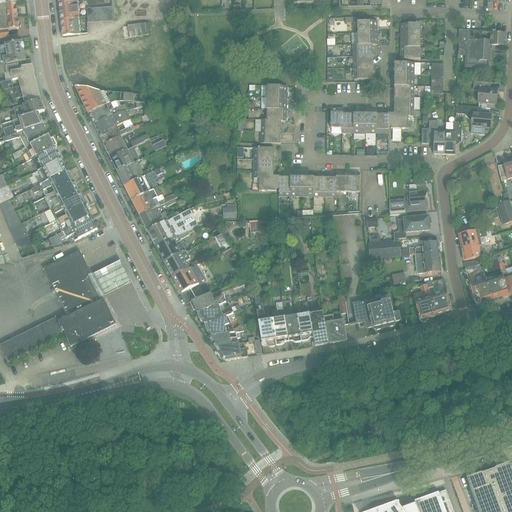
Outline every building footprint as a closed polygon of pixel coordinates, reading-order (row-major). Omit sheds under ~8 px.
[(59,4),(61,20),(78,18),(76,3),(79,2),(59,4)] [(0,18),(18,16),(19,15),(19,14),(19,12),(19,11),(18,10),(18,9),(17,9),(16,4),(0,5),(0,18)] [(104,22),(104,8),(95,9),(96,22),(104,22)] [(113,21),(112,8),(104,8),(104,22),(113,21)] [(96,22),(95,9),(87,10),(88,23),(96,22)] [(18,16),(0,18),(0,38),(8,37),(8,31),(19,29),(19,28),(20,28),(20,27),(21,26),(20,25),(20,23),(19,22),(18,16)] [(78,18),(61,20),(63,37),(80,35),(78,18)] [(357,23),(358,35),(377,34),(377,22),(357,23)] [(401,25),(401,37),(420,37),(420,25),(401,25)] [(459,30),(458,52),(467,53),(466,67),(488,69),(490,46),(505,47),(506,46),(506,34),(490,33),(490,41),(482,40),(482,32),(459,30)] [(358,35),(358,46),(373,46),(378,46),(377,34),(358,35)] [(401,37),(401,48),(420,48),(420,37),(401,37)] [(0,65),(25,61),(22,42),(3,45),(0,45),(0,65)] [(353,46),(353,58),(373,57),(373,46),(358,46),(353,46)] [(420,48),(401,48),(400,60),(420,60),(420,48)] [(353,58),(354,69),(373,69),(373,57),(353,58)] [(0,74),(4,74),(6,83),(11,82),(12,81),(18,80),(35,77),(30,60),(25,61),(0,65),(0,74)] [(394,64),(394,76),(414,76),(414,64),(394,64)] [(373,69),(354,69),(354,81),(374,80),(373,69)] [(394,76),(394,87),(414,87),(414,76),(394,76)] [(5,91),(7,96),(37,88),(35,77),(18,80),(20,87),(12,89),(11,82),(6,83),(1,84),(4,91),(5,91)] [(478,108),(482,109),(486,109),(487,104),(496,105),(497,90),(490,90),(491,83),(475,82),(474,92),(479,92),(478,103),(479,103),(478,108)] [(267,87),(267,98),(287,98),(287,87),(267,87)] [(394,87),(394,98),(414,99),(414,87),(394,87)] [(37,88),(7,96),(11,106),(13,106),(18,105),(16,99),(23,98),(24,103),(30,102),(40,99),(37,88)] [(75,89),(88,116),(106,107),(115,103),(124,103),(134,103),(144,104),(145,96),(134,95),(112,94),(98,92),(98,93),(76,89),(75,89)] [(267,98),(267,109),(286,109),(287,98),(267,98)] [(394,98),(394,110),(414,110),(414,99),(394,98)] [(12,116),(14,121),(38,114),(45,112),(41,101),(14,109),(16,115),(12,116)] [(119,113),(126,111),(125,106),(124,106),(124,103),(115,103),(106,107),(88,116),(93,126),(94,125),(119,113)] [(470,121),(471,121),(471,128),(475,128),(474,134),(475,136),(476,136),(482,137),(484,136),(484,135),(485,129),(490,129),(491,115),(481,115),(482,109),(478,108),(457,107),(456,115),(465,115),(470,121)] [(267,109),(267,121),(281,122),(286,122),(286,109),(267,109)] [(330,129),(340,129),(342,129),(342,115),(343,115),(343,109),(331,109),(330,129)] [(414,110),(394,110),(394,114),(393,114),(393,129),(391,129),(391,130),(408,130),(408,122),(413,122),(414,110)] [(99,136),(116,127),(124,123),(131,121),(126,111),(119,113),(94,125),(99,136)] [(7,137),(4,138),(43,125),(38,114),(14,121),(13,122),(15,127),(5,131),(7,137)] [(376,115),(376,135),(388,135),(388,114),(388,115),(376,115)] [(340,134),(354,134),(354,115),(343,115),(342,115),(342,129),(340,129),(340,134)] [(354,134),(365,134),(365,115),(354,115),(354,134)] [(365,134),(376,135),(376,115),(365,115),(365,134)] [(261,121),(261,132),(281,133),(281,122),(267,121),(261,121)] [(434,155),(445,156),(446,135),(440,134),(440,130),(438,130),(438,122),(429,122),(429,130),(422,130),(421,145),(429,145),(429,142),(434,143),(434,155)] [(446,128),(446,135),(445,156),(455,156),(456,143),(461,144),(462,123),(453,123),(453,129),(446,128)] [(20,138),(25,148),(49,137),(43,125),(4,138),(5,143),(20,138)] [(104,145),(122,137),(138,129),(137,127),(134,129),(132,126),(119,133),(116,127),(99,136),(104,145)] [(281,133),(261,132),(261,144),(280,145),(281,133)] [(130,143),(133,148),(145,143),(144,142),(149,140),(147,135),(130,143)] [(30,161),(31,160),(55,149),(57,147),(54,140),(51,141),(49,137),(25,148),(13,155),(15,160),(21,157),(22,154),(23,153),(24,155),(27,154),(30,161)] [(104,146),(111,159),(129,150),(122,137),(104,145),(104,146)] [(31,160),(38,172),(61,160),(55,149),(31,160)] [(254,149),(254,160),(274,161),(274,149),(254,149)] [(111,159),(117,173),(136,164),(129,150),(111,159)] [(38,172),(43,184),(67,172),(61,160),(38,172)] [(254,160),(254,172),(274,172),(274,161),(254,160)] [(511,161),(507,163),(506,160),(502,161),(503,164),(503,166),(498,167),(501,182),(511,180),(511,181),(511,161)] [(117,173),(125,188),(142,179),(150,175),(149,171),(143,174),(144,176),(142,177),(136,164),(117,173)] [(125,188),(132,202),(149,194),(149,193),(145,184),(148,183),(148,182),(162,174),(160,170),(150,175),(142,179),(125,188)] [(46,190),(49,195),(73,184),(67,172),(32,189),(34,195),(42,190),(43,191),(46,190)] [(274,172),(254,172),(254,180),(254,184),(259,184),(259,192),(276,192),(276,189),(274,189),(275,177),(274,177),(274,172)] [(336,173),(336,178),(336,193),(348,193),(348,173),(336,173)] [(360,174),(348,173),(348,193),(359,193),(360,174)] [(279,197),(290,197),(291,178),(280,178),(280,177),(279,177),(279,197)] [(290,197),(301,197),(302,178),(291,178),(290,197)] [(301,197),(313,198),(313,178),(302,178),(301,197)] [(313,198),(324,198),(324,178),(313,178),(313,198)] [(324,178),(324,198),(336,198),(336,193),(336,178),(324,178)] [(50,209),(79,195),(73,184),(49,195),(44,198),(50,209)] [(405,208),(389,209),(389,216),(406,215),(406,213),(427,211),(427,206),(425,185),(417,186),(418,191),(409,192),(410,203),(405,203),(405,208)] [(132,202),(140,217),(174,200),(179,198),(177,194),(158,203),(157,200),(157,199),(162,196),(158,189),(149,193),(149,194),(132,202)] [(11,192),(0,197),(0,205),(10,200),(14,198),(11,192)] [(50,209),(56,222),(85,207),(79,195),(50,209)] [(11,200),(8,201),(0,205),(0,207),(5,218),(16,212),(11,200)] [(140,217),(148,232),(168,222),(164,214),(160,216),(157,210),(160,209),(161,211),(176,203),(174,200),(140,217)] [(497,205),(503,225),(511,222),(511,208),(510,201),(497,205)] [(242,203),(229,203),(230,214),(243,213),(242,203)] [(65,224),(68,230),(91,218),(85,207),(56,222),(59,228),(65,224)] [(190,211),(168,222),(148,232),(156,248),(177,237),(187,232),(198,226),(190,211)] [(21,225),(16,212),(5,218),(10,230),(21,225)] [(393,233),(394,241),(398,241),(398,240),(406,239),(406,233),(430,231),(429,225),(431,224),(431,218),(429,219),(428,217),(404,220),(404,221),(398,221),(399,233),(393,233)] [(91,218),(68,230),(49,239),(52,248),(63,245),(61,241),(72,236),(75,242),(97,230),(91,218)] [(22,224),(21,225),(10,230),(15,243),(28,236),(22,224)] [(486,229),(458,235),(461,248),(481,244),(480,239),(487,238),(486,229)] [(190,236),(187,232),(177,237),(179,241),(180,241),(190,236)] [(33,234),(28,236),(15,243),(19,251),(37,244),(33,234)] [(156,248),(164,263),(186,252),(182,244),(178,246),(176,244),(181,242),(180,241),(179,241),(177,237),(156,248)] [(401,257),(400,251),(399,241),(398,241),(394,241),(368,244),(369,260),(401,257)] [(439,253),(438,242),(422,244),(422,248),(409,249),(409,250),(400,251),(401,257),(423,255),(439,253)] [(483,257),(481,244),(461,248),(464,261),(483,257)] [(91,274),(80,252),(44,270),(67,318),(58,322),(56,318),(0,346),(0,347),(8,363),(51,342),(50,339),(62,333),(63,333),(71,348),(116,326),(104,300),(100,302),(98,296),(101,294),(99,290),(104,288),(96,272),(91,274)] [(164,263),(173,279),(190,270),(186,262),(190,260),(186,252),(164,263)] [(439,253),(423,255),(424,267),(418,268),(418,275),(441,273),(439,253)] [(94,272),(105,294),(131,282),(120,259),(94,272)] [(181,294),(188,305),(190,304),(197,301),(191,290),(205,282),(201,274),(199,275),(198,272),(207,267),(204,262),(199,265),(194,268),(190,270),(173,279),(182,294),(181,294)] [(477,267),(476,262),(463,264),(465,270),(477,267)] [(501,272),(503,278),(508,296),(511,295),(511,277),(508,278),(507,274),(506,274),(505,270),(501,272)] [(402,274),(374,279),(377,292),(404,286),(402,274)] [(485,277),(487,282),(492,301),(503,298),(503,299),(509,297),(508,296),(503,278),(495,280),(494,275),(485,277)] [(492,301),(487,282),(470,288),(473,296),(476,306),(478,307),(480,306),(481,304),(492,301)] [(429,289),(432,300),(436,317),(444,315),(447,316),(450,316),(452,312),(447,295),(436,298),(433,288),(429,289)] [(197,315),(198,315),(224,304),(238,299),(237,297),(231,299),(230,297),(225,299),(224,297),(220,298),(218,293),(197,301),(190,304),(193,311),(196,312),(197,315)] [(347,314),(345,304),(344,297),(338,298),(341,315),(347,314)] [(352,305),(357,324),(365,323),(366,329),(373,328),(374,328),(374,329),(376,331),(381,330),(383,327),(383,326),(387,325),(387,326),(389,328),(394,327),(395,324),(395,323),(395,322),(400,321),(398,313),(393,314),(390,301),(390,302),(388,297),(376,300),(376,301),(368,303),(368,302),(352,305)] [(436,317),(432,300),(424,302),(423,297),(414,299),(417,312),(420,322),(423,324),(427,323),(428,319),(436,317)] [(276,346),(272,322),(272,321),(265,322),(262,304),(259,304),(259,299),(254,300),(262,347),(266,346),(269,348),(276,346)] [(282,301),(283,311),(289,343),(292,342),(295,344),(302,342),(297,317),(291,318),(290,311),(291,310),(290,303),(289,303),(289,299),(282,301)] [(205,327),(226,317),(226,318),(241,312),(239,306),(235,308),(236,311),(232,313),(231,308),(227,310),(224,304),(198,315),(200,322),(203,323),(205,326),(205,327)] [(303,316),(297,317),(302,342),(308,341),(309,339),(313,339),(308,307),(302,308),(303,316)] [(278,321),(272,322),(276,346),(283,345),(285,343),(289,343),(283,311),(277,312),(278,321)] [(323,313),(310,316),(313,339),(315,347),(328,345),(324,318),(323,313)] [(209,338),(209,339),(243,333),(249,331),(246,325),(233,330),(231,325),(229,325),(226,318),(226,317),(205,327),(208,333),(210,334),(211,334),(212,337),(212,338),(209,338)] [(332,317),(324,318),(328,345),(347,342),(344,321),(338,322),(337,318),(333,318),(332,317)] [(209,339),(217,351),(218,350),(233,347),(233,346),(238,345),(236,334),(209,339)] [(218,350),(217,351),(223,360),(226,362),(248,358),(247,350),(244,350),(243,344),(238,345),(233,346),(233,347),(218,350)] [(482,474),(481,474),(468,479),(467,480),(470,488),(474,501),(475,501),(475,502),(478,511),(511,511),(511,467),(510,464),(509,464),(496,468),(496,469),(495,469),(495,470),(483,475),(482,474)] [(398,505),(399,504),(399,502),(372,511),(453,511),(446,491),(439,493),(438,493),(414,502),(415,504),(401,509),(398,505)]
